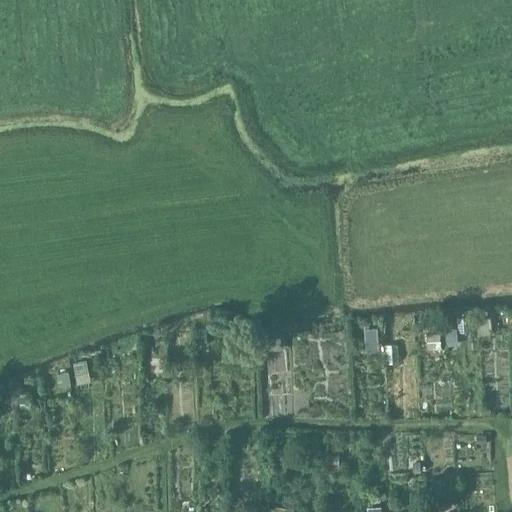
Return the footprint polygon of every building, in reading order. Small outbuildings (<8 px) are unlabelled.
[(490,319),(477,320),(478,337),(491,336),(490,319)] [(206,330),(198,330),(198,342),(206,341),(206,330)] [(376,330),(363,331),(365,352),(377,351),(376,330)] [(440,335),(427,336),(427,350),(441,349),(440,335)] [(457,335),(446,336),(447,347),(458,346),(457,335)] [(163,362),(151,362),(151,370),(163,370),(163,362)] [(174,365),(170,370),(170,377),(188,376),(187,369),(182,365),(174,365)] [(21,399),(21,411),(30,411),(30,399),(21,399)] [(485,435),(476,436),(476,444),(486,443),(485,435)] [(338,456),(325,456),(326,465),(338,465),(338,456)] [(420,462),(413,463),(414,473),(421,472),(420,462)]
